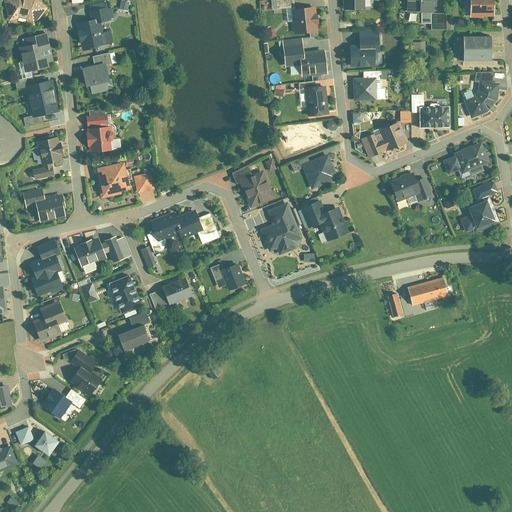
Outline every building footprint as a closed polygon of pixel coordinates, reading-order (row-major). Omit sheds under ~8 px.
[(7,0),(4,1),(9,22),(16,22),(26,24),(35,28),(47,9),(34,1),(31,0),(7,0)] [(343,0),(343,10),(365,11),(365,0),(343,0)] [(434,0),(406,0),(407,13),(435,13),(434,0)] [(470,0),(471,18),(493,18),(492,0),(470,0)] [(293,10),(296,34),(320,32),(317,8),(293,10)] [(99,23),(78,27),(83,52),(104,48),(99,23)] [(52,62),(46,36),(26,41),(27,50),(22,51),(28,76),(47,72),(45,64),(52,62)] [(351,66),(375,66),(374,51),(380,51),(380,39),(358,39),(359,49),(351,50),(351,66)] [(491,41),(464,41),(463,64),(490,64),(491,41)] [(304,77),(327,75),(325,52),(302,54),(301,45),(283,47),(286,67),(302,65),(304,77)] [(106,65),(83,69),(87,90),(110,85),(106,65)] [(355,102),(377,102),(376,80),(353,80),(355,102)] [(31,101),(53,96),(54,96),(51,81),(28,86),(31,101)] [(499,86),(480,84),(478,94),(474,98),(465,102),(473,120),(490,113),(492,102),(498,102),(499,86)] [(305,89),(308,117),(330,114),(327,87),(305,89)] [(31,101),(30,102),(34,116),(57,111),(53,96),(31,101)] [(449,110),(421,110),(421,130),(450,130),(449,110)] [(107,117),(86,120),(88,131),(108,128),(107,117)] [(407,141),(399,122),(389,127),(388,125),(373,132),(374,134),(362,139),(371,157),(407,141)] [(108,128),(88,131),(91,156),(112,153),(108,128)] [(57,141),(38,145),(43,168),(52,167),(62,164),(57,141)] [(489,164),(480,144),(453,155),(455,160),(444,164),(449,176),(461,171),(463,175),(489,164)] [(338,181),(329,156),(302,167),(311,192),(338,181)] [(53,177),(52,167),(43,168),(33,170),(35,180),(53,177)] [(123,168),(97,174),(102,200),(129,194),(123,168)] [(265,174),(240,183),(249,209),(274,200),(265,174)] [(149,175),(133,178),(137,194),(153,190),(149,175)] [(413,179),(390,188),(397,203),(419,194),(415,184),(413,179)] [(425,180),(415,184),(419,194),(422,202),(432,198),(425,180)] [(498,193),(494,183),(473,191),(477,202),(498,193)] [(38,205),(45,203),(43,191),(25,195),(27,207),(38,205)] [(42,224),(66,220),(63,200),(45,203),(38,205),(42,224)] [(320,204),(301,210),(309,231),(320,227),(327,244),(347,237),(338,211),(324,216),(320,204)] [(476,231),(495,223),(487,204),(468,212),(476,231)] [(274,226),(261,231),(270,254),(301,243),(289,206),(269,214),(274,226)] [(198,211),(175,219),(182,236),(204,228),(198,211)] [(173,215),(150,223),(157,240),(179,232),(173,215)] [(123,238),(104,245),(113,265),(132,259),(123,238)] [(98,241),(73,251),(81,271),(106,261),(98,241)] [(56,243),(38,249),(42,263),(56,259),(61,258),(56,243)] [(66,289),(56,259),(42,263),(28,268),(38,298),(66,289)] [(238,264),(221,270),(230,291),(245,286),(238,264)] [(409,284),(413,304),(447,297),(443,277),(409,284)] [(129,280),(110,287),(121,315),(140,308),(129,280)] [(193,298),(187,280),(163,289),(169,306),(193,298)] [(92,286),(81,289),(87,304),(97,300),(92,286)] [(387,297),(393,318),(407,314),(401,293),(387,297)] [(375,304),(377,316),(387,315),(385,302),(375,304)] [(43,319),(33,322),(41,343),(60,336),(56,327),(67,324),(60,303),(39,310),(43,319)] [(119,340),(123,353),(149,344),(145,331),(119,340)] [(70,364),(89,376),(96,366),(77,354),(70,364)] [(214,363),(206,369),(216,382),(223,377),(214,363)] [(80,371),(71,385),(90,398),(100,383),(89,376),(80,371)] [(0,412),(11,409),(6,387),(0,389),(0,386),(0,412)] [(71,402),(51,390),(38,410),(59,422),(71,402)] [(57,443),(44,434),(35,447),(48,456),(57,443)] [(0,448),(0,471),(18,465),(11,447),(1,451),(0,448)]
